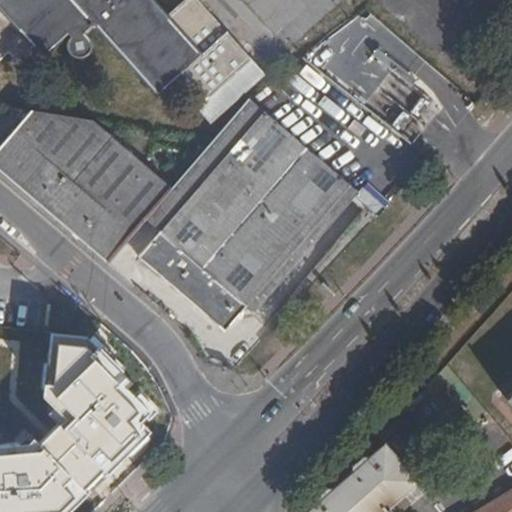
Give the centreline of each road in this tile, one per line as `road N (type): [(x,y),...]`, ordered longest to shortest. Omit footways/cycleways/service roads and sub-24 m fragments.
road 1 (tertiary): [(491,166),(373,310),(222,471)]
road 2 (primary): [(491,166),(213,451)]
road 3 (primary): [(246,495),(511,206)]
road 4 (residential): [(0,205),(155,338),(200,405),(213,451)]
road 5 (unknown): [(451,112),(400,54),(380,45),(347,55)]
